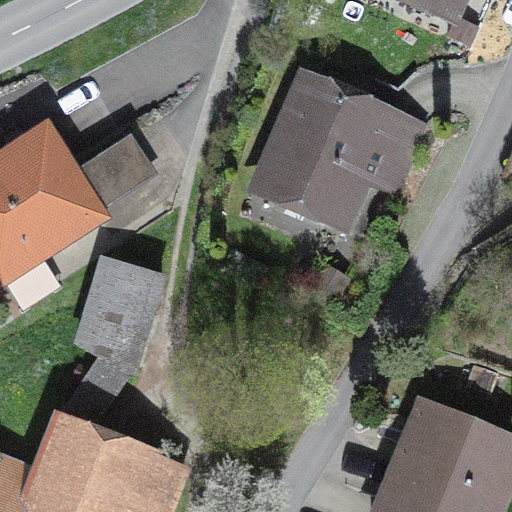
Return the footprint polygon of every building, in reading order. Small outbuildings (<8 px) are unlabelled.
[(380,0),(448,30),(461,0),(380,0)] [(396,198),(429,120),(300,64),(246,190),(349,235),(370,187),(396,198)] [(63,127),(0,165),(0,279),(9,294),(123,223),(63,127)] [(164,274),(103,255),(76,342),(137,360),(164,274)] [(511,511),(511,439),(431,407),(389,511),(511,511)] [(0,457),(0,511),(169,511),(185,471),(79,430),(59,481),(0,457)]
